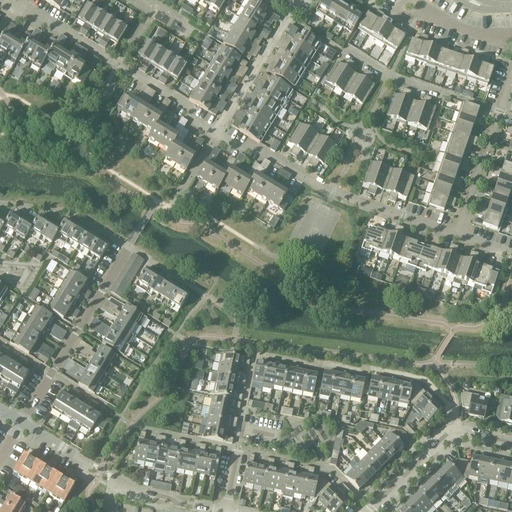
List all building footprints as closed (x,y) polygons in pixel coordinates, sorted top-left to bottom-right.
[(43,0),(60,10),(65,1),(63,0),(43,0)] [(212,0),(209,6),(219,12),(226,0),(212,0)] [(250,0),(244,10),(271,26),(273,22),(266,17),(265,17),(263,15),(266,11),(266,10),(250,0)] [(322,0),(316,11),(325,17),(335,0),(322,0)] [(335,0),(325,17),(333,22),(343,7),(338,4),(340,1),(340,0),(335,0)] [(333,22),(342,28),(358,1),(356,0),(353,0),(350,6),(349,7),(348,9),(343,7),(333,22)] [(362,4),(358,1),(342,28),(351,33),(361,17),(356,14),(357,12),(358,12),(358,11),(362,4)] [(79,33),(82,35),(97,11),(87,4),(77,20),(84,25),(79,33)] [(271,26),(244,10),(239,18),(255,28),(258,23),(260,25),(261,25),(268,30),(271,26)] [(107,17),(97,11),(82,35),(85,37),(91,29),(97,33),(107,17)] [(373,18),(367,14),(357,29),(367,35),(381,13),(377,11),(373,18)] [(381,13),(367,35),(376,41),(386,25),(380,22),(384,15),(381,13)] [(103,36),(98,45),(101,47),(117,23),(107,17),(97,33),(103,36)] [(239,18),(234,27),(260,43),(263,39),(255,34),(252,33),(255,28),(239,18)] [(386,25),(376,41),(386,46),(399,24),(396,22),(392,29),(386,25)] [(0,61),(1,62),(5,56),(14,42),(7,38),(8,36),(11,37),(17,27),(11,23),(0,40),(0,61)] [(127,29),(117,23),(101,47),(105,49),(110,41),(117,45),(127,29)] [(395,52),(404,37),(398,33),(402,26),(399,24),(386,46),(395,52)] [(234,27),(229,36),(244,45),(247,40),(250,42),(258,47),(260,43),(234,27)] [(28,60),(30,61),(39,48),(32,44),(33,42),(36,43),(42,33),(36,29),(31,36),(18,58),(26,63),(28,60)] [(14,65),(18,58),(31,36),(26,32),(20,42),(22,44),(20,46),(14,42),(5,56),(8,57),(6,60),(14,65)] [(290,32),(287,36),(315,53),(321,43),(303,33),(300,38),(298,37),(298,36),(297,36),(290,32)] [(53,66),(56,67),(64,54),(57,50),(58,47),(61,49),(67,39),(61,35),(56,42),(43,64),(51,69),(53,66)] [(411,40),(405,57),(416,61),(424,36),(420,35),(418,42),(411,40)] [(229,36),(223,45),(242,56),(250,61),(252,56),(244,52),(245,52),(244,51),(244,52),(241,50),(244,45),(229,36)] [(310,62),(315,53),(287,36),(285,40),(292,44),(293,45),(295,46),(292,51),(310,62)] [(424,36),(416,61),(426,64),(432,47),(425,45),(428,37),(424,36)] [(39,71),(43,64),(56,42),(51,38),(45,48),(47,50),(45,52),(39,48),(30,61),(33,63),(31,66),(39,71)] [(157,47),(146,41),(137,57),(144,61),(138,70),(142,72),(157,47)] [(436,68),(445,43),(441,42),(438,49),(432,47),(426,64),(436,68)] [(446,71),(452,54),(446,52),(448,44),(445,43),(436,68),(446,71)] [(56,72),(64,77),(82,48),(76,44),(70,54),(72,56),(70,58),(64,54),(56,67),(58,69),(56,72)] [(166,53),(157,47),(142,72),(145,74),(150,65),(157,69),(166,53)] [(221,47),(216,57),(231,66),(234,62),(237,63),(237,64),(237,63),(245,68),(247,64),(240,59),(221,47)] [(77,80),(83,84),(91,71),(85,67),(78,62),(79,60),(81,61),(88,51),(82,48),(64,77),(72,81),(73,78),(77,80)] [(305,70),(310,62),(292,51),(290,56),(287,54),(279,49),(277,53),(305,70)] [(452,54),(446,71),(456,75),(465,50),(461,49),(459,56),(452,54)] [(465,50),(456,75),(467,78),(473,61),(466,59),(469,51),(465,50)] [(166,53),(157,69),(163,73),(158,82),(161,84),(176,59),(166,53)] [(299,79),(305,70),(277,53),(274,57),(282,62),(285,64),(282,68),(299,79)] [(477,82),(485,57),(482,56),(479,63),(473,61),(467,78),(477,82)] [(210,65),(237,81),(239,78),(232,73),(231,72),(231,73),(229,71),(231,66),(216,57),(210,65)] [(489,58),(485,57),(477,82),(487,86),(493,69),(486,66),(489,58)] [(186,65),(176,59),(161,84),(164,86),(170,77),(177,81),(186,65)] [(351,62),(347,60),(343,66),(337,63),(325,82),(335,88),(351,62)] [(351,62),(335,88),(344,93),(356,74),(350,71),(354,64),(351,62)] [(205,74),(221,84),(224,79),(226,80),(226,81),(227,81),(234,85),(237,81),(210,65),(205,74)] [(294,88),(299,79),(282,68),(279,73),(276,71),(268,66),(266,70),(273,75),(273,76),(294,88)] [(356,74),(344,93),(353,99),(369,73),(366,71),(362,78),(356,74)] [(353,99),(363,105),(374,86),(368,82),(373,75),(369,73),(353,99)] [(221,84),(205,74),(200,83),(226,99),(229,95),(221,90),(220,90),(218,88),(221,84)] [(264,74),(263,75),(261,78),(269,83),(272,84),(269,89),(286,100),(292,91),(272,78),(271,79),(264,74)] [(200,83),(194,91),(210,101),(213,96),(216,98),(215,98),(216,98),(224,103),(226,99),(200,83)] [(135,101),(124,94),(117,105),(123,109),(121,113),(132,119),(150,89),(144,86),(135,101)] [(256,87),(253,91),(281,109),(286,100),(269,89),(266,94),(264,92),(263,92),(256,87)] [(149,104),(156,93),(150,89),(132,119),(142,125),(151,111),(144,106),(146,104),(147,104),(149,104)] [(397,119),(407,90),(403,89),(401,97),(394,94),(386,116),(397,119)] [(407,123),(415,102),(408,99),(411,92),(407,90),(397,119),(407,123)] [(207,106),(210,101),(194,91),(189,101),(208,112),(215,116),(218,112),(210,108),(210,107),(207,106)] [(276,117),(281,109),(253,91),(251,95),(258,100),(259,100),(261,102),(258,107),(276,117)] [(415,102),(407,123),(417,127),(427,98),(424,96),(421,104),(415,102)] [(427,98),(417,127),(428,130),(435,109),(429,106),(431,99),(427,98)] [(167,109),(171,102),(165,99),(158,110),(159,112),(160,112),(158,115),(151,111),(142,125),(152,132),(153,132),(167,109)] [(459,113),(483,122),(484,118),(477,116),(479,109),(462,103),(459,113)] [(245,105),(242,109),(271,126),(276,117),(258,107),(255,111),(253,110),(253,109),(245,105)] [(153,132),(152,132),(148,138),(159,145),(168,130),(161,126),(163,123),(164,124),(166,124),(172,113),(167,109),(153,132)] [(265,135),(271,126),(242,109),(240,113),(248,117),(248,118),(251,119),(248,124),(265,135)] [(455,124),(472,130),(474,123),(482,126),(483,122),(459,113),(455,124)] [(168,130),(159,145),(169,151),(183,129),(188,122),(182,118),(175,129),(175,131),(176,132),(175,134),(168,130)] [(265,135),(248,124),(245,129),(242,127),(234,122),(232,126),(239,131),(260,144),(265,135)] [(293,156),(309,130),(299,124),(288,143),(294,147),(290,154),(293,156)] [(451,134),(476,142),(477,139),(470,136),(472,130),(455,124),(451,134)] [(183,129),(169,151),(165,158),(175,165),(184,150),(178,146),(179,143),(180,144),(182,143),(189,132),(183,129)] [(306,155),(318,135),(309,130),(293,156),(296,158),(301,151),(306,155)] [(448,144),(465,150),(467,143),(475,146),(476,142),(451,134),(448,144)] [(318,135),(306,155),(312,158),(308,165),(312,167),(328,141),(318,135)] [(175,165),(186,171),(204,142),(198,138),(191,149),(192,151),(193,151),(191,154),(184,150),(175,165)] [(337,147),(328,141),(312,167),(315,169),(319,162),(325,166),(337,147)] [(511,143),(508,149),(501,147),(500,151),(511,154),(511,143)] [(444,154),(469,163),(470,159),(463,156),(465,150),(448,144),(444,154)] [(221,152),(214,148),(196,177),(207,184),(216,169),(209,165),(211,162),(212,163),(214,163),(221,152)] [(504,163),(511,166),(511,154),(500,151),(498,154),(506,157),(504,163)] [(239,154),(235,160),(236,161),(222,184),(232,190),(241,175),(234,171),(236,168),(237,169),(239,168),(246,157),(239,154)] [(441,164),(458,170),(460,164),(468,166),(469,163),(444,154),(441,164)] [(218,190),(222,184),(236,161),(235,160),(230,157),(223,168),(224,170),(225,171),(223,173),(216,169),(207,184),(218,190)] [(257,196),(266,181),(259,177),(261,174),(262,175),(264,174),(271,163),(264,160),(260,166),(247,189),(247,190),(257,196)] [(381,166),(370,162),(363,183),(370,186),(367,193),(371,195),(381,166)] [(243,196),(247,190),(247,189),(260,166),(255,163),(248,174),(249,176),(250,176),(248,179),(241,175),(232,190),(243,196)] [(511,166),(504,163),(501,170),(494,167),(492,171),(511,177),(511,166)] [(437,175),(462,183),(463,179),(456,177),(458,170),(441,164),(437,175)] [(381,166),(371,195),(375,196),(377,188),(384,191),(391,169),(381,166)] [(257,196),(267,202),(286,172),(280,169),(273,180),(274,182),(275,182),(273,185),(266,181),(257,196)] [(391,169),(384,191),(390,193),(387,200),(391,202),(401,173),(391,169)] [(511,177),(492,171),(491,175),(499,177),(496,184),(511,189),(511,177)] [(286,172),(267,202),(278,209),(278,208),(283,211),(287,204),(282,202),(287,194),(280,189),(282,187),(283,187),(285,187),(291,176),(286,172)] [(401,173),(391,202),(395,203),(398,195),(407,199),(414,177),(401,173)] [(462,183),(437,175),(434,185),(451,191),(453,184),(461,187),(462,183)] [(494,190),(487,188),(482,186),(481,190),(485,191),(510,200),(511,194),(511,189),(496,184),(494,190)] [(430,195),(455,204),(456,200),(449,197),(451,191),(434,185),(430,195)] [(489,204),(506,210),(510,200),(485,191),(484,195),(492,198),(489,204)] [(455,204),(430,195),(426,206),(443,211),(446,205),(453,207),(455,204)] [(480,208),(478,212),(503,220),(506,210),(489,204),(487,211),(480,208)] [(499,231),(503,220),(478,212),(477,216),(485,218),(482,225),(499,231)] [(12,213),(5,223),(1,232),(5,234),(8,230),(13,234),(22,219),(21,219),(22,218),(16,214),(15,215),(12,213)] [(39,216),(33,226),(28,235),(33,238),(35,234),(40,237),(49,223),(48,222),(49,221),(43,218),(42,219),(39,217),(39,216)] [(22,219),(13,234),(11,237),(16,241),(19,237),(24,240),(28,235),(33,226),(31,225),(32,224),(27,221),(26,222),(23,220),(22,219)] [(66,219),(63,224),(60,229),(55,238),(60,241),(65,244),(68,240),(76,226),(75,225),(76,224),(70,221),(69,222),(66,220),(66,219)] [(49,223),(40,237),(38,241),(43,244),(46,240),(52,244),(55,238),(60,229),(59,228),(59,227),(54,224),(53,225),(50,223),(49,223)] [(68,240),(65,244),(70,247),(73,243),(78,247),(87,232),(85,232),(86,231),(81,227),(80,228),(77,226),(76,226),(68,240)] [(393,235),(386,233),(379,252),(387,255),(386,258),(388,259),(400,227),(396,226),(393,235)] [(392,257),(400,259),(407,240),(400,238),(403,228),(400,227),(388,259),(391,260),(392,257)] [(372,250),(379,252),(386,233),(379,230),(378,234),(368,230),(361,250),(371,253),(372,250)] [(87,232),(78,247),(76,251),(81,254),(83,250),(89,253),(97,239),(96,238),(97,237),(91,234),(91,235),(87,233),(87,232)] [(100,260),(108,246),(108,245),(107,245),(107,244),(102,240),(101,241),(98,239),(97,239),(89,253),(86,257),(91,260),(94,256),(100,260)] [(417,244),(407,240),(400,259),(407,262),(406,265),(416,269),(422,249),(416,247),(417,244)] [(441,252),(434,271),(441,274),(440,277),(443,278),(454,246),(450,245),(447,254),(441,252)] [(454,246),(443,278),(446,279),(447,276),(454,278),(461,259),(455,257),(458,247),(454,246)] [(422,249),(416,269),(425,272),(426,269),(434,271),(441,252),(430,248),(429,251),(422,249)] [(461,259),(454,278),(453,283),(460,285),(461,284),(463,285),(474,253),(471,252),(467,261),(461,259)] [(474,253),(463,285),(466,286),(467,283),(475,285),(481,266),(475,264),(478,254),(474,253)] [(134,254),(131,259),(141,266),(144,261),(134,254)] [(131,259),(128,264),(138,270),(141,266),(131,259)] [(128,264),(125,269),(135,275),(138,270),(128,264)] [(489,269),(481,266),(475,285),(482,288),(481,291),(491,295),(498,276),(488,272),(489,269)] [(130,284),(145,293),(156,275),(155,275),(156,273),(150,270),(150,271),(146,269),(144,271),(139,268),(130,284)] [(135,275),(125,269),(122,273),(132,280),(135,275)] [(80,291),(82,289),(86,282),(69,271),(63,281),(80,291)] [(132,280),(122,273),(119,278),(129,284),(132,280)] [(156,275),(145,293),(150,297),(153,293),(158,296),(167,282),(166,281),(166,280),(161,277),(160,278),(157,276),(157,275),(156,275)] [(119,278),(116,283),(127,289),(129,284),(119,278)] [(85,296),(87,293),(82,289),(80,291),(63,281),(58,290),(75,301),(79,293),(85,296)] [(164,299),(169,302),(177,288),(176,288),(177,286),(172,283),(171,284),(167,282),(168,282),(167,282),(158,296),(156,300),(161,303),(164,299)] [(116,283),(113,287),(124,294),(127,289),(116,283)] [(124,294),(113,287),(110,292),(121,299),(124,294)] [(178,288),(177,288),(169,302),(166,306),(172,310),(174,306),(180,309),(189,295),(188,295),(187,294),(188,293),(182,289),(181,291),(178,289),(178,288)] [(75,301),(58,290),(52,300),(69,310),(70,308),(75,301)] [(46,309),(63,320),(68,312),(73,315),(76,311),(70,308),(69,310),(52,300),(46,309)] [(119,318),(121,316),(137,326),(141,329),(147,319),(126,306),(122,314),(116,311),(114,315),(119,318)] [(57,327),(49,322),(52,317),(35,307),(29,317),(31,318),(46,327),(47,325),(53,328),(50,332),(49,333),(53,335),(57,329),(57,327)] [(131,335),(137,326),(121,316),(119,318),(115,325),(131,335)] [(31,318),(26,327),(40,336),(45,329),(50,332),(53,328),(47,325),(46,327),(31,318)] [(22,325),(16,334),(34,346),(36,344),(40,336),(26,327),(22,325)] [(134,337),(131,335),(115,325),(110,333),(108,332),(109,330),(106,328),(103,333),(108,337),(109,335),(128,346),(134,337)] [(10,344),(29,355),(33,347),(39,351),(41,347),(36,344),(34,346),(16,334),(10,344)] [(109,335),(108,337),(103,344),(124,357),(130,348),(128,346),(109,335)] [(89,356),(94,359),(96,357),(112,367),(118,357),(101,347),(97,355),(91,352),(89,356)] [(0,356),(0,378),(10,362),(2,358),(5,352),(2,350),(0,352),(0,356),(0,357),(0,356)] [(221,356),(219,364),(238,368),(240,358),(219,353),(218,355),(221,356)] [(90,366),(106,376),(112,367),(96,357),(94,359),(90,366)] [(256,363),(252,382),(263,384),(267,363),(260,361),(260,363),(256,363)] [(0,378),(9,384),(19,368),(17,367),(10,362),(0,378)] [(16,395),(19,390),(29,374),(21,369),(24,364),(20,362),(17,367),(19,368),(9,384),(6,389),(16,395)] [(263,384),(262,388),(272,391),(273,386),(277,367),(274,366),(274,364),(267,363),(263,384)] [(215,372),(214,374),(236,378),(238,368),(219,364),(218,372),(215,372)] [(100,386),(106,376),(90,366),(85,374),(80,371),(78,375),(83,378),(84,376),(100,386)] [(277,367),(273,386),(283,388),(287,367),(280,366),(280,368),(277,367)] [(287,367),(283,388),(293,390),(297,371),(294,370),(294,368),(287,367)] [(297,371),(293,390),(303,392),(307,371),(300,370),(300,372),(297,371)] [(307,371),(303,392),(313,394),(317,375),(314,375),(314,373),(307,371)] [(320,391),(319,396),(329,398),(330,393),(335,373),(328,371),(328,373),(324,372),(320,391)] [(193,372),(192,378),(193,379),(201,380),(202,374),(194,372),(193,372)] [(212,373),(210,383),(215,384),(234,388),(236,378),(214,374),(212,373)] [(335,373),(330,393),(340,396),(344,377),(341,376),(342,374),(335,373)] [(344,377),(340,396),(350,398),(355,377),(348,375),(347,377),(344,377)] [(83,378),(78,386),(94,395),(100,386),(84,376),(83,378)] [(355,377),(350,398),(361,400),(365,381),(361,380),(362,378),(355,377)] [(367,397),(378,399),(382,378),(375,377),(375,379),(371,378),(367,397)] [(378,399),(388,401),(392,382),(389,381),(389,379),(382,378),(378,399)] [(388,401),(398,403),(402,382),(395,381),(395,383),(392,382),(388,401)] [(409,403),(412,404),(420,388),(409,386),(409,384),(402,382),(398,403),(408,405),(409,403)] [(210,392),(210,394),(232,399),(234,388),(215,384),(213,392),(210,392)] [(412,408),(420,415),(435,400),(430,395),(429,397),(420,388),(412,404),(414,406),(412,408)] [(72,393),(69,399),(71,400),(61,416),(70,422),(80,405),(73,401),(76,395),(72,393)] [(463,393),(461,394),(462,408),(469,409),(468,415),(484,419),(485,411),(489,412),(490,411),(492,403),(491,401),(487,400),(478,398),(479,396),(463,393)] [(69,399),(61,394),(51,410),(61,416),(71,400),(69,399)] [(511,398),(500,395),(495,415),(501,416),(500,422),(506,424),(506,425),(511,427),(511,426),(511,398)] [(212,400),(210,408),(229,412),(231,402),(209,397),(209,399),(212,400)] [(427,423),(441,409),(439,407),(440,405),(435,400),(420,415),(416,419),(419,423),(423,418),(427,423)] [(80,405),(70,422),(80,427),(90,411),(88,410),(80,405)] [(91,405),(88,410),(90,411),(80,427),(89,433),(99,417),(92,412),(95,407),(91,405)] [(205,417),(227,422),(229,412),(210,408),(208,416),(205,415),(205,417)] [(287,416),(289,409),(281,408),(280,414),(287,416)] [(208,420),(206,428),(225,432),(227,422),(205,417),(205,419),(208,420)] [(201,435),(201,438),(223,442),(225,432),(206,428),(204,436),(201,435)] [(389,433),(382,441),(395,454),(403,447),(389,433)] [(399,438),(405,444),(410,440),(403,433),(399,438)] [(342,436),(336,435),(334,445),(342,447),(343,441),(341,441),(342,436)] [(395,454),(382,441),(374,448),(388,462),(395,454)] [(149,444),(139,442),(134,463),(136,464),(137,461),(145,463),(149,444)] [(152,467),(154,468),(159,446),(149,444),(145,463),(153,464),(152,467)] [(197,474),(205,475),(209,456),(204,455),(206,446),(201,445),(199,451),(199,454),(194,476),(196,477),(197,474)] [(334,445),(332,455),(338,457),(339,452),(338,452),(339,447),(342,447),(334,445)] [(157,465),(165,467),(169,448),(159,446),(154,468),(156,468),(157,465)] [(172,472),(174,472),(179,450),(169,448),(165,467),(173,469),(172,472)] [(381,469),(388,462),(374,448),(367,455),(381,469)] [(30,459),(24,455),(13,472),(22,477),(37,452),(34,450),(32,453),(34,454),(30,459)] [(177,469),(185,471),(189,452),(179,450),(174,472),(176,472),(177,469)] [(356,458),(374,476),(381,469),(367,455),(364,451),(356,458)] [(30,482),(41,466),(34,462),(37,456),(39,457),(41,454),(37,452),(22,477),(30,482)] [(192,476),(194,476),(199,454),(189,452),(185,471),(193,473),(192,476)] [(478,478),(482,459),(479,459),(479,457),(472,455),(471,462),(460,460),(466,480),(468,479),(469,476),(478,478)] [(215,480),(219,459),(209,456),(205,475),(213,477),(212,480),(215,480)] [(374,476),(356,458),(352,461),(357,465),(353,469),(366,483),(374,476)] [(482,459),(478,478),(483,480),(482,485),(487,486),(488,481),(492,460),(486,458),(485,460),(482,459)] [(41,466),(30,482),(39,487),(54,462),(51,460),(49,463),(50,464),(47,470),(41,466)] [(448,464),(441,472),(454,485),(461,478),(463,480),(466,480),(460,460),(452,468),(448,464)] [(488,481),(498,483),(502,464),(499,463),(499,461),(492,460),(488,481)] [(47,492),(57,476),(51,472),(54,466),(55,467),(57,464),(54,462),(39,487),(47,492)] [(508,485),(511,465),(511,463),(506,462),(505,464),(502,464),(498,483),(508,485)] [(247,464),(243,486),(245,487),(245,484),(254,486),(258,467),(247,464)] [(261,490),(263,491),(267,469),(258,467),(254,486),(262,487),(261,490)] [(273,490),(277,471),(267,469),(263,491),(265,491),(265,488),(273,490)] [(353,469),(345,477),(359,491),(366,483),(353,469)] [(55,497),(71,472),(68,470),(66,474),(67,474),(64,480),(57,476),(47,492),(55,497)] [(281,495),(283,495),(288,473),(277,471),(273,490),(282,492),(281,495)] [(71,472),(55,497),(64,503),(74,486),(68,482),(71,477),(72,478),(74,474),(71,472)] [(454,485),(441,472),(433,479),(447,493),(454,485)] [(147,485),(149,474),(144,473),(141,484),(147,485)] [(288,473),(283,495),(282,497),(293,499),(294,494),(297,475),(288,473)] [(301,499),(303,499),(307,477),(297,475),(294,494),(302,496),(301,499)] [(307,477),(303,499),(305,500),(305,497),(314,498),(314,496),(317,497),(326,481),(307,477)] [(447,493),(433,479),(426,486),(440,500),(444,496),(448,500),(451,497),(447,493)] [(322,509),(323,510),(339,495),(326,481),(317,497),(320,499),(318,501),(324,507),(322,509)] [(346,488),(343,485),(338,489),(341,493),(346,488)] [(440,500),(426,486),(419,493),(432,507),(440,500)] [(345,496),(350,492),(346,488),(341,493),(345,496)] [(419,493),(412,500),(423,511),(427,511),(432,507),(419,493)] [(339,495),(323,510),(325,511),(327,510),(329,511),(336,511),(347,502),(339,495)] [(0,502),(15,511),(20,511),(25,505),(11,496),(6,504),(0,500),(1,499),(0,498),(0,502)] [(459,505),(461,507),(465,511),(471,506),(469,501),(466,498),(459,505)] [(423,511),(412,500),(404,507),(408,511),(423,511)] [(15,511),(0,502),(0,505),(3,507),(0,511),(15,511)]
